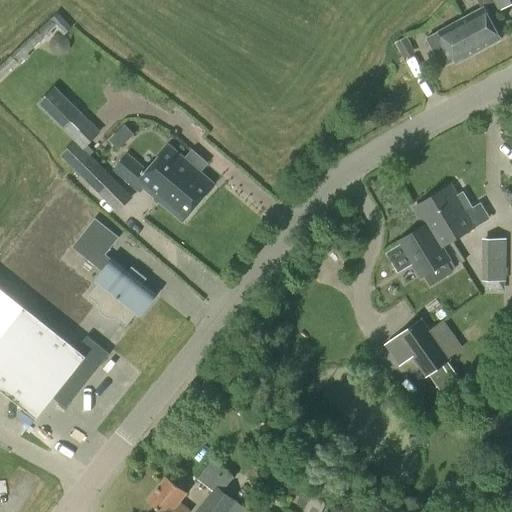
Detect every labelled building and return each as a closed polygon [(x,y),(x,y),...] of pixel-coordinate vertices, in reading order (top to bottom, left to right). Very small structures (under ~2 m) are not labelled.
[(455,64),(501,39),(483,7),(426,38),(441,67),(454,60),(455,64)] [(72,28),(58,12),(50,19),(51,20),(0,65),(0,79),(19,62),(21,64),(30,56),(27,53),(44,38),(43,37),(56,26),(64,35),(72,28)] [(403,58),(415,52),(406,36),(395,43),(403,58)] [(63,131),(81,112),(55,86),(37,104),(63,131)] [(133,197),(91,155),(94,152),(87,146),(101,132),(89,120),(71,137),(74,141),(60,155),(80,175),(75,179),(86,190),(91,185),(118,212),(133,197)] [(124,124),(109,139),(118,149),(134,134),(124,124)] [(175,169),(183,159),(168,145),(147,169),(128,153),(113,170),(139,193),(144,187),(160,200),(182,175),(175,169)] [(182,175),(160,200),(183,221),(214,185),(183,159),(175,169),(182,175)] [(448,241),(449,242),(475,226),(450,185),(414,207),(425,226),(436,219),(450,241),(448,241)] [(106,255),(119,237),(95,218),(81,236),(106,255)] [(440,247),(449,242),(448,241),(450,241),(436,219),(425,226),(400,241),(421,276),(424,274),(430,284),(450,272),(444,262),(447,260),(440,247)] [(505,281),(506,239),(483,239),(482,281),(505,281)] [(126,272),(111,260),(95,280),(99,282),(87,297),(97,305),(97,307),(98,310),(99,312),(100,314),(102,316),(105,318),(107,319),(110,319),(112,320),(115,319),(125,327),(136,312),(140,315),(155,296),(141,285),(145,280),(130,267),(126,272)] [(75,350),(22,309),(0,337),(0,392),(36,420),(52,399),(66,409),(109,355),(86,337),(75,350)] [(451,360),(428,327),(421,318),(384,345),(399,366),(412,357),(426,377),(451,360)] [(235,511),(227,511),(236,501),(223,491),(235,477),(213,460),(197,479),(212,490),(194,511),(249,511),(250,511),(241,505),(235,511)] [(191,511),(192,511),(180,501),(186,492),(167,477),(148,501),(161,511),(191,511)]
